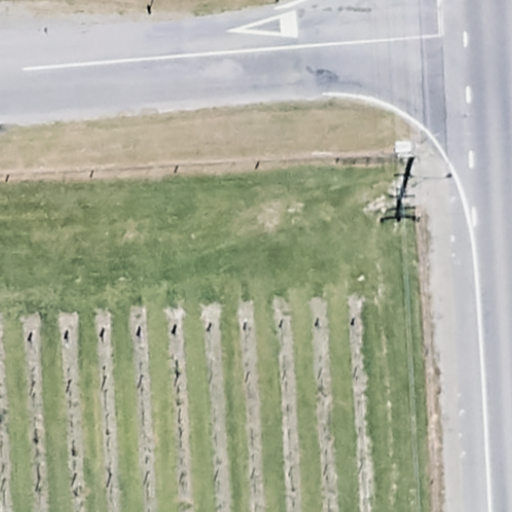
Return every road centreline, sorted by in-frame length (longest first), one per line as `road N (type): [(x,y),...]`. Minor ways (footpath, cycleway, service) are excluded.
road 1 (unclassified): [(496,39),(0,66)]
road 2 (trunk): [(496,39),(511,322)]
